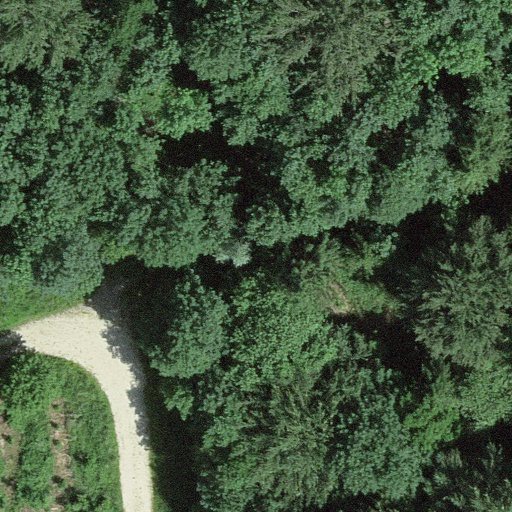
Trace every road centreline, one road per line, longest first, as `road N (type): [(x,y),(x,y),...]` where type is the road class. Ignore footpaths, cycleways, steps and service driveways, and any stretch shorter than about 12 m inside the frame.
road 1 (track): [(511,148),(230,232),(114,282)]
road 2 (track): [(138,511),(114,282)]
road 3 (track): [(114,282),(61,174),(0,96)]
